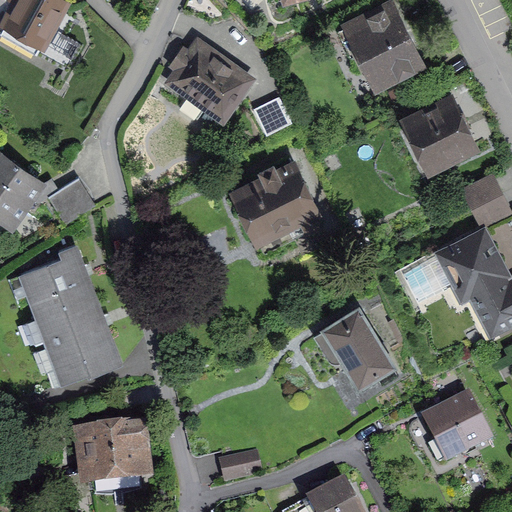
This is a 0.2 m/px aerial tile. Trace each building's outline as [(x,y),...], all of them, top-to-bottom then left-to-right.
[(68,0),(15,0),(0,30),(0,31),(46,55),(73,2),(68,0)] [(399,2),(347,27),(381,97),(433,72),(399,2)] [(197,37),(165,80),(228,126),(260,84),(197,37)] [(460,92),(404,116),(432,179),(488,155),(460,92)] [(256,105),(268,134),(294,123),(282,94),(256,105)] [(0,152),(0,216),(12,225),(42,183),(0,152)] [(300,159),(237,188),(265,248),(328,218),(300,159)] [(80,174),(52,191),(68,219),(97,203),(80,174)] [(481,231),(436,253),(461,305),(473,299),(491,336),(511,325),(511,273),(511,274),(489,228),(511,216),(511,213),(495,178),(463,193),(481,231)] [(82,252),(22,276),(31,300),(92,276),(82,252)] [(92,276),(31,300),(67,390),(127,367),(92,276)] [(360,312),(318,337),(354,395),(395,370),(360,312)] [(470,393),(426,415),(450,463),(494,440),(470,393)] [(152,428),(79,432),(83,490),(156,486),(152,428)] [(254,450),(218,457),(223,483),(260,476),(254,450)] [(364,511),(347,481),(290,511),(364,511)]
